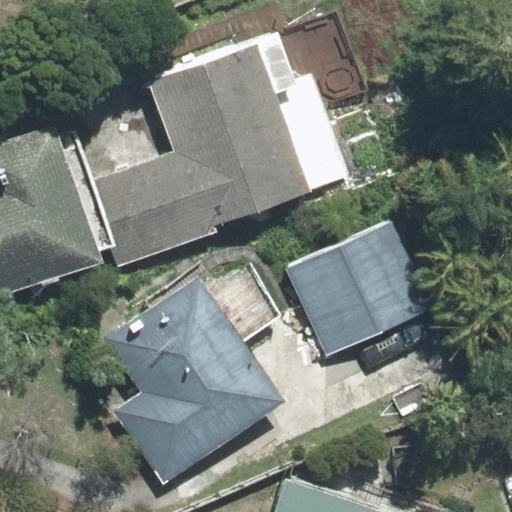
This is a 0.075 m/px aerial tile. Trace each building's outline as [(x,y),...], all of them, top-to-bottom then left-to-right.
[(311,178),(262,38),(167,70),(193,146),(119,172),(142,237),(311,178)] [(0,283),(115,244),(70,117),(0,141),(0,283)] [(398,223),(293,269),(326,344),(431,298),(398,223)] [(282,390),(205,274),(120,330),(160,390),(128,411),(165,467),(282,390)] [(511,477),(489,484),(497,511),(508,511),(511,511),(511,477)] [(378,511),(286,481),(275,511),(378,511)]
